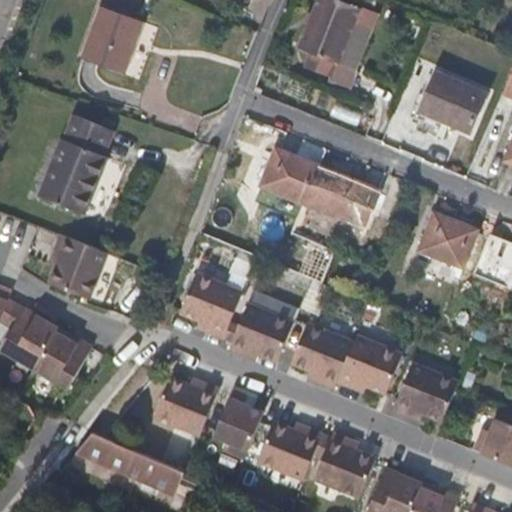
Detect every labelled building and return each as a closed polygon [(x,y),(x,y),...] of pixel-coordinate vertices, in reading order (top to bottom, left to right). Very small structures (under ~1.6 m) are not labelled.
[(336,65),(339,66),(354,28),(361,10),(336,0),(317,0),(298,49),(308,55),(303,67),(330,78),(336,65)] [(99,8),(80,62),(121,78),(142,26),(99,8)] [(354,28),(339,66),(353,71),(368,34),(354,28)] [(435,70),(419,110),(469,132),(485,93),(435,70)] [(105,159),(102,158),(90,152),(100,126),(70,114),(37,194),(83,213),(105,159)] [(90,152),(102,158),(113,131),(100,126),(90,152)] [(304,204),(318,169),(318,167),(274,150),(260,187),(304,204)] [(379,192),(318,169),(304,204),(292,230),(319,242),(330,216),(364,230),(379,192)] [(432,213),(418,250),(464,268),(478,231),(432,213)] [(46,282),(88,299),(106,251),(58,232),(47,261),(54,265),(46,282)] [(342,271),(348,254),(338,250),(331,266),(342,271)] [(226,321),(239,290),(194,271),(187,287),(177,310),(197,319),(195,325),(220,336),(226,321)] [(0,323),(8,303),(13,291),(0,286),(0,323)] [(275,359),(291,319),(246,300),(235,325),(229,340),(226,349),(253,360),(256,352),(275,359)] [(0,323),(0,327),(9,333),(22,311),(8,303),(0,323)] [(0,347),(0,354),(32,372),(56,331),(22,311),(9,333),(0,347)] [(229,340),(235,325),(226,321),(220,336),(229,340)] [(333,379),(349,340),(304,321),(288,360),(307,368),(304,375),(330,386),(333,379)] [(56,331),(32,372),(68,392),(92,352),(56,331)] [(384,388),(385,389),(400,353),(351,334),(349,340),(333,379),(362,392),(364,384),(382,392),(384,388)] [(451,390),(457,377),(411,358),(395,393),(391,403),(419,415),(422,408),(440,416),(451,390)] [(151,415),(198,435),(218,387),(190,375),(188,383),(168,374),(151,415)] [(243,392),(227,386),(209,431),(222,437),(219,446),(241,455),(259,409),(240,400),(243,392)] [(253,457),(299,476),(306,458),(317,430),(291,419),(288,425),(269,418),(253,457)] [(469,447),(511,464),(511,425),(495,418),(489,432),(476,427),(469,447)] [(355,494),(371,455),(352,446),(355,437),(329,427),(326,434),(315,461),(310,474),(355,494)] [(306,458),(315,461),(326,434),(317,430),(306,458)] [(97,435),(93,433),(79,449),(175,495),(184,473),(183,472),(97,435)] [(367,511),(404,511),(418,480),(381,464),(364,510),(367,511)] [(448,511),(452,503),(455,496),(418,480),(404,511),(448,511)] [(492,511),(469,502),(466,509),(465,511),(492,511)]
